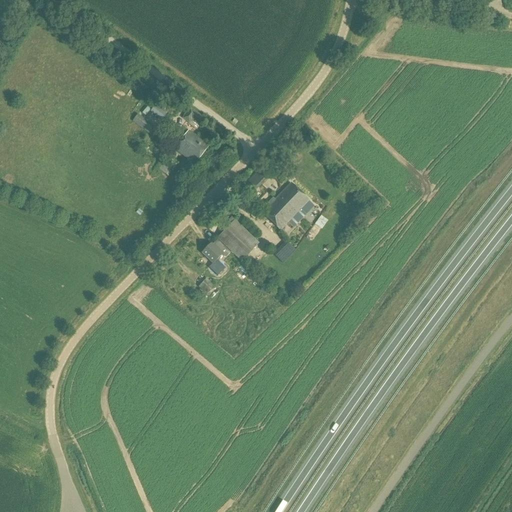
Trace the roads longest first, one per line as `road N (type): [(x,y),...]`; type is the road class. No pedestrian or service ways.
road 1 (unclassified): [(68,484),(49,416),(60,364),(86,326),(256,149)]
road 2 (trunk): [(511,189),(276,511)]
road 3 (trunk): [(303,511),(511,223)]
road 4 (unclassified): [(256,149),(49,0)]
road 5 (unclassified): [(371,511),(511,318)]
road 6 (unclassified): [(256,149),(321,77),(351,0)]
